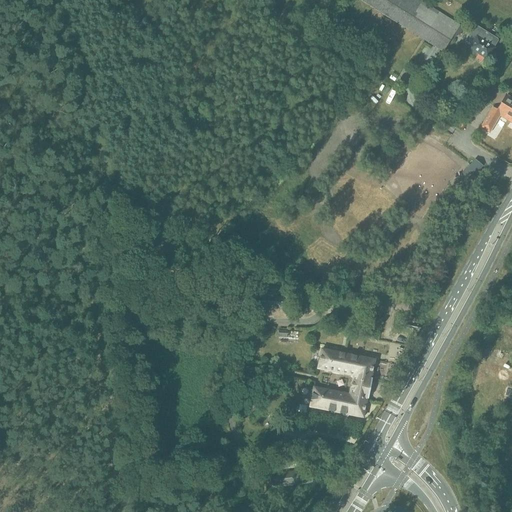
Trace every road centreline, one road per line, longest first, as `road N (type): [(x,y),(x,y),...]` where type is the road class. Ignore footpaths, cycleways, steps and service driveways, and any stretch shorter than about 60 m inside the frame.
road 1 (unclassified): [(225,328),(311,340),(337,291),(414,306),(501,168),(511,173)]
road 2 (primary): [(511,198),(369,447)]
road 3 (primary): [(389,446),(511,211)]
road 4 (track): [(128,317),(0,304)]
